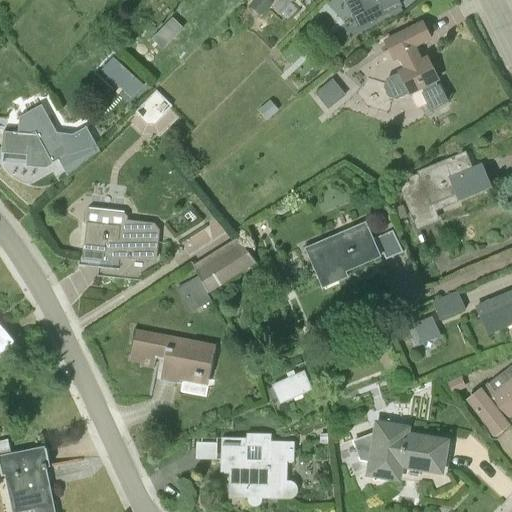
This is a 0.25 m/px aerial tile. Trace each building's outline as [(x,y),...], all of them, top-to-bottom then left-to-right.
[(273,4),(268,0),(254,0),(248,7),(261,17),(273,4)] [(357,0),(368,23),(402,7),(398,0),(357,0)] [(167,25),(178,36),(185,28),(174,18),(167,25)] [(438,87),(435,81),(438,80),(427,59),(421,62),(414,47),(430,38),(422,23),(384,43),(394,62),(398,60),(404,70),(386,79),(384,87),(388,97),(397,99),(409,93),(410,94),(421,89),(431,110),(447,102),(439,86),(438,87)] [(340,88),(332,79),(315,93),(322,102),(340,88)] [(158,91),(137,112),(150,124),(155,124),(174,106),(158,91)] [(269,100),(258,109),(268,120),(279,111),(269,100)] [(86,128),(80,131),(72,135),(57,134),(41,106),(20,118),(18,134),(4,132),(2,153),(28,155),(32,163),(48,165),(50,164),(51,165),(59,161),(68,176),(100,152),(86,128)] [(434,208),(459,200),(488,186),(480,168),(474,170),(466,152),(407,176),(407,179),(397,184),(415,226),(438,217),(434,208)] [(409,217),(404,205),(396,208),(400,220),(409,217)] [(155,261),(157,243),(159,229),(154,223),(127,220),(128,217),(124,213),(89,209),(84,212),(83,222),(88,227),(84,259),(103,261),(103,255),(155,261)] [(193,256),(231,237),(223,220),(185,239),(193,256)] [(366,225),(307,250),(323,288),(348,277),(346,272),(380,257),(372,241),(366,225)] [(393,232),(393,230),(376,237),(385,259),(402,251),(393,232)] [(208,294),(228,281),(255,264),(241,244),(196,272),(198,276),(208,294)] [(211,301),(208,294),(198,276),(176,289),(189,313),(211,301)] [(440,319),(465,308),(458,291),(433,302),(440,319)] [(511,323),(511,292),(477,307),(488,334),(511,323)] [(405,340),(411,338),(414,346),(439,334),(431,317),(401,332),(405,340)] [(0,350),(2,353),(15,342),(4,329),(2,331),(0,328),(0,350)] [(216,347),(196,343),(134,330),(128,360),(139,362),(138,365),(154,368),(156,360),(164,361),(161,379),(178,383),(180,372),(210,379),(215,357),(214,357),(216,347)] [(389,338),(375,344),(379,354),(393,349),(389,338)] [(511,365),(468,401),(495,435),(508,425),(505,421),(511,415),(511,365)] [(281,403),(310,390),(303,374),(273,387),(275,393),(280,404),(282,404),(281,403)] [(462,377),(448,383),(452,394),(466,388),(462,377)] [(323,424),(320,417),(297,427),(300,434),(323,424)] [(440,471),(445,443),(405,436),(406,429),(378,425),(376,433),(353,441),(361,461),(372,462),(370,474),(374,482),(388,477),(398,479),(400,464),(440,471)] [(287,481),(287,462),(295,462),(295,442),(271,441),(271,434),(247,434),(247,439),(221,438),(220,474),(229,474),(229,498),(248,498),(248,500),(250,505),(255,507),(260,505),(262,499),(290,499),(293,498),(296,496),(297,492),(297,489),(296,485),(294,483),(291,482),(288,481),(287,481)] [(0,441),(0,454),(10,453),(8,440),(0,441)] [(15,511),(51,504),(44,468),(50,467),(46,449),(0,458),(0,470),(1,477),(7,476),(15,511)]
